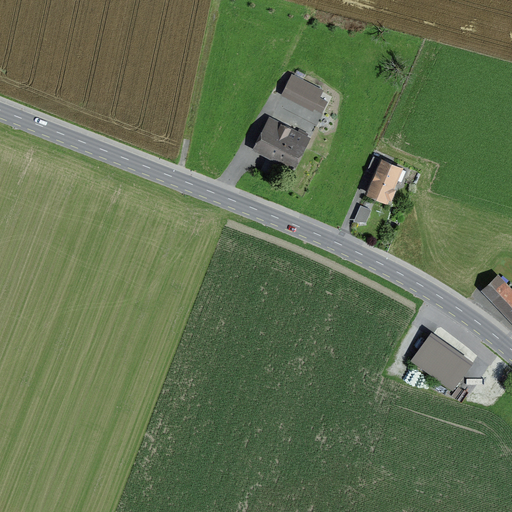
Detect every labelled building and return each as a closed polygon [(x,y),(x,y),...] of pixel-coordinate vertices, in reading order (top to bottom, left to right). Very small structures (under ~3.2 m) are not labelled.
[(323,92),(292,75),(282,95),(323,118),(330,105),(320,99),(323,92)] [(297,172),(313,139),(270,119),(255,151),(297,172)] [(391,204),(406,169),(385,159),(370,195),(391,204)] [(357,218),(368,219),(369,204),(359,203),(357,218)] [(511,287),(502,277),(486,292),(511,319),(511,287)] [(461,359),(430,337),(414,360),(445,382),(461,359)]
